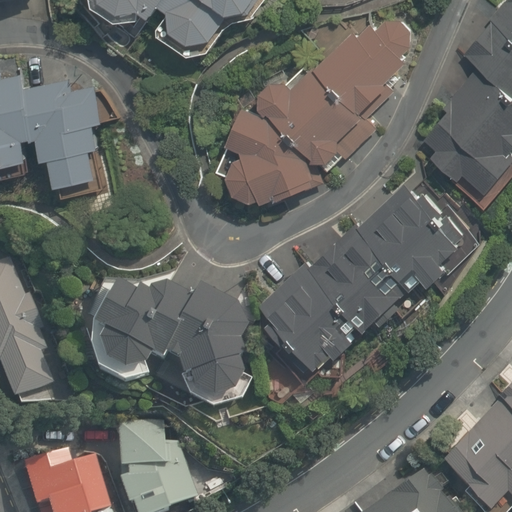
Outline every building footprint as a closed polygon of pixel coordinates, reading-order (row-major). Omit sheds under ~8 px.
[(131,30),(164,22),(171,28),(170,44),(203,64),(215,59),(241,18),(246,18),(252,17),(257,15),(261,12),(265,8),(268,4),(270,0),(99,0),(101,11),(131,30)] [(511,88),(511,0),(510,0),(468,53),(511,88)] [(271,95),(270,109),(339,175),(382,130),(371,120),(396,93),(392,89),(403,77),(408,81),(419,69),(409,59),(422,34),(407,20),(362,38),(356,32),(302,89),(297,84),(283,83),(271,95)] [(77,86),(75,73),(19,82),(17,68),(0,70),(0,173),(38,167),(34,143),(50,140),(53,161),(61,160),(65,188),(105,182),(101,153),(108,152),(97,83),(77,86)] [(511,170),(511,99),(478,73),(448,112),(454,117),(432,147),(443,155),(439,160),(470,183),(473,179),(494,194),(511,170)] [(241,148),(251,154),(252,159),(245,164),(240,172),(238,182),(241,192),(248,200),(257,204),(302,200),(308,198),(313,195),(318,189),(321,181),(321,173),(319,166),(314,159),(307,155),(297,153),(297,149),(293,136),(284,126),(252,111),(241,148)] [(364,226),(405,272),(426,296),(470,258),(408,187),(364,226)] [(319,265),(363,315),(381,336),(414,307),(393,283),(405,272),(364,226),(319,265)] [(51,349),(10,260),(0,265),(0,363),(18,402),(57,384),(43,352),(51,349)] [(363,315),(319,265),(268,309),(325,374),(345,356),(351,362),(367,348),(349,327),(363,315)] [(199,299),(171,284),(124,299),(105,337),(103,347),(104,356),(108,365),(115,372),(124,376),(134,377),(143,375),(151,369),(156,363),(194,381),(195,389),(201,398),(210,404),(221,406),(232,404),(240,397),(246,388),(247,379),(246,371),(239,357),(246,353),(241,337),(248,322),(242,305),(205,288),(199,299)] [(511,511),(511,405),(504,399),(446,463),(501,511),(511,511)] [(182,511),(201,504),(170,428),(125,427),(124,478),(137,511),(182,511)] [(53,507),(54,511),(115,511),(96,458),(32,481),(43,510),(53,507)] [(375,511),(455,511),(427,473),(375,511)]
